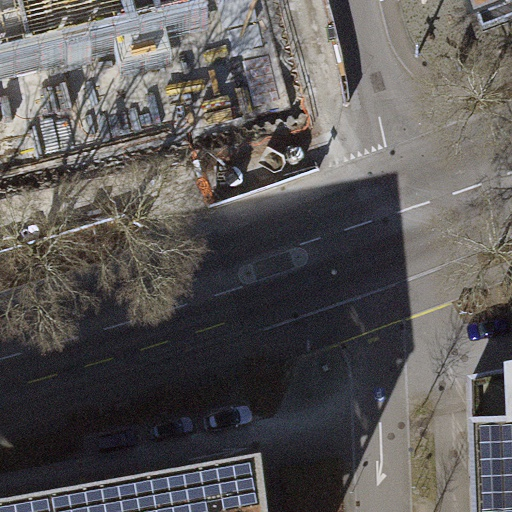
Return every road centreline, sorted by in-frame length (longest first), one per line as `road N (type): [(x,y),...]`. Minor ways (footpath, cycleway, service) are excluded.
road 1 (tertiary): [(0,340),(278,263),(403,216)]
road 2 (residential): [(403,216),(352,0)]
